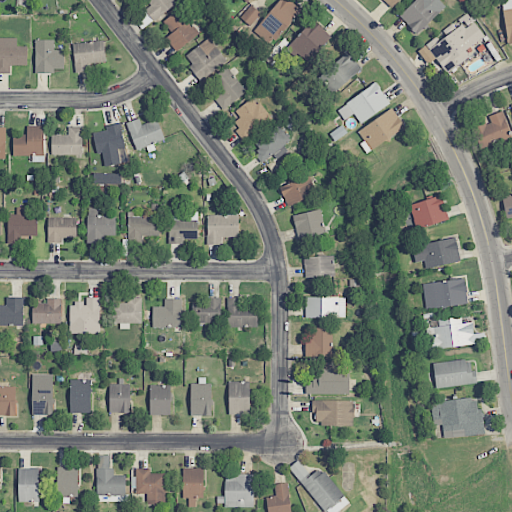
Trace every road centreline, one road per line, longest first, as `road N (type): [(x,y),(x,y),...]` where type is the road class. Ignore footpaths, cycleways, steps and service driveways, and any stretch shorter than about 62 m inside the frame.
road 1 (residential): [(100,0),(245,183),(273,236),(282,295),(282,443)]
road 2 (residential): [(334,0),(413,78),(462,166),(494,263),(511,390)]
road 3 (residential): [(0,442),(282,443)]
road 4 (residential): [(0,272),(281,273)]
road 5 (residential): [(0,101),(104,99),(155,72)]
